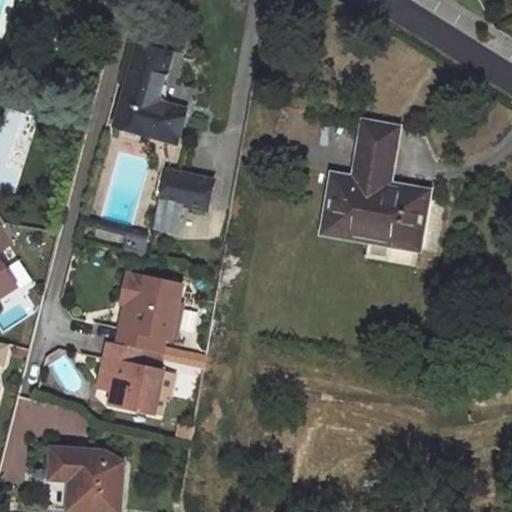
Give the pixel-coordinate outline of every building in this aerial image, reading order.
[(187,110),(165,104),(160,96),(172,54),(138,44),(115,126),(178,144),(187,110)] [(393,162),(398,130),(366,124),(360,156),(393,162)] [(388,185),(393,162),(360,156),(357,175),(378,179),(376,191),(400,195),(401,188),(388,185)] [(208,211),(214,180),(168,170),(155,227),(176,232),(182,205),(208,211)] [(420,241),(428,192),(401,188),(400,195),(376,191),(378,179),(357,175),(356,180),(335,177),(325,232),(369,240),(370,232),(420,241)] [(423,250),(438,251),(441,205),(427,204),(423,250)] [(149,232),(84,214),(81,225),(127,238),(123,254),(143,257),(149,232)] [(0,298),(19,286),(0,256),(0,251),(15,242),(3,225),(0,226),(0,298)] [(419,248),(420,241),(370,232),(369,240),(419,248)] [(173,339),(185,285),(131,274),(119,328),(122,328),(119,343),(165,353),(166,353),(168,347),(170,338),(173,339)] [(159,369),(161,360),(163,360),(165,353),(119,343),(109,341),(99,387),(115,390),(112,404),(156,413),(156,410),(164,373),(164,370),(159,369)] [(206,355),(168,347),(166,353),(188,358),(205,361),(206,355)] [(186,365),(188,358),(166,353),(165,353),(163,360),(186,365)] [(203,369),(205,361),(188,358),(186,365),(203,369)] [(171,392),(175,375),(164,373),(156,410),(163,412),(167,392),(171,392)] [(191,438),(193,428),(179,425),(177,435),(191,438)] [(80,511),(121,511),(125,464),(106,462),(107,454),(54,450),(52,480),(72,481),(70,511),(80,511)]
